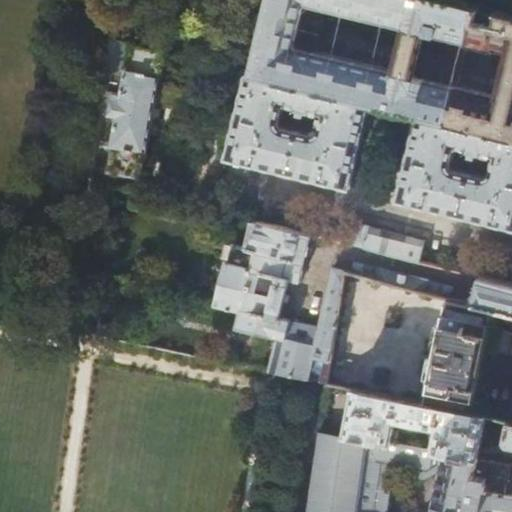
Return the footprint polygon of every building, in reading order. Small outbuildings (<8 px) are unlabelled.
[(511,15),(449,0),(270,0),(253,72),(371,102),(420,114),(511,136),(511,15)] [(93,165),(141,175),(164,50),(111,37),(93,165)] [(253,72),(248,71),(228,155),(237,157),(290,170),(332,180),(350,185),(363,135),(371,102),(253,72)] [(459,212),(502,222),(511,224),(511,136),(420,114),(399,198),(422,203),(459,212)] [(269,369),(328,382),(348,271),(346,270),(335,267),(321,327),(291,321),(292,320),(281,317),(285,301),(289,302),(291,295),(287,293),(290,279),(300,281),(312,234),(235,215),(233,227),(245,230),(245,229),(250,230),(247,247),(234,244),(229,262),(227,262),(217,302),(239,307),(235,326),(276,337),(269,369)] [(348,242),(421,262),(427,239),(390,230),(353,221),(348,242)] [(352,272),(450,296),(453,297),(456,286),(356,260),(352,272)] [(511,283),(481,276),(475,303),(496,307),(511,311),(511,283)] [(475,303),(453,297),(450,296),(426,402),(471,411),(496,307),(475,303)] [(471,411),(426,402),(351,386),(343,434),(392,443),(396,421),(436,428),(432,450),(479,459),(487,415),(471,411)] [(306,511),(372,511),(378,471),(422,477),(438,467),(431,511),(511,511),(511,495),(503,494),(504,487),(498,486),(502,463),(489,460),(479,459),(432,450),(392,443),(343,434),(318,430),(306,511)]
